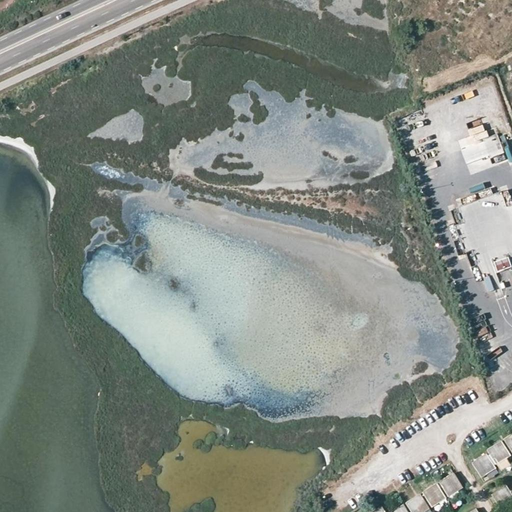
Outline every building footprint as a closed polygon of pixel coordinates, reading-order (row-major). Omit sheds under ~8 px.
[(470,159),(502,150),(498,138),(466,147),(470,159)] [(457,207),(462,223),(507,206),(501,191),(457,207)] [(511,204),(507,206),(462,223),(455,225),(465,252),(472,250),(482,278),(489,276),(497,298),(504,295),(496,273),(511,267),(511,204)] [(480,334),(494,328),(492,321),(478,328),(480,334)] [(493,385),(511,378),(511,361),(488,370),(493,385)] [(500,441),(487,450),(496,464),(509,455),(500,441)] [(495,469),(485,454),(472,463),(481,477),(495,469)] [(448,496),(462,488),(453,473),(439,482),(448,496)] [(422,493),(431,507),(445,498),(436,484),(422,493)] [(511,496),(505,486),(491,495),(500,508),(511,500),(511,496)] [(423,511),(428,509),(419,495),(406,503),(411,511),(423,511)]
